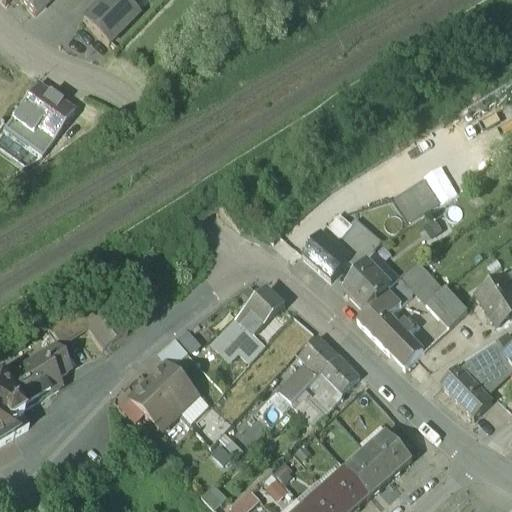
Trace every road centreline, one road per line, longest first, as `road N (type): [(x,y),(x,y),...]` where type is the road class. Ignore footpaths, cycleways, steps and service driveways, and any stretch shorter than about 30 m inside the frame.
road 1 (residential): [(250,259),(211,223),(124,93),(0,23)]
road 2 (unclassified): [(250,259),(109,387),(52,467),(0,486)]
road 3 (residential): [(477,462),(250,259)]
